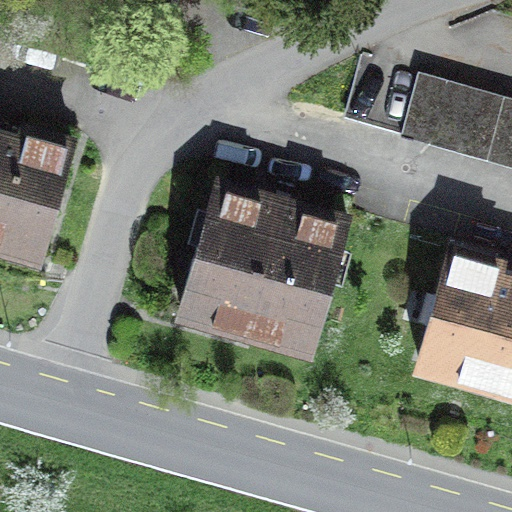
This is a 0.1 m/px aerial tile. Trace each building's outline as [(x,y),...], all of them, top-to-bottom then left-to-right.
[(85,0),(43,0),(30,47),(84,62),(100,4),(85,0)] [(432,138),(449,78),(361,52),(344,112),(432,138)] [(488,155),(504,96),(449,78),(432,138),(488,155)] [(511,161),(511,98),(504,96),(488,155),(511,161)] [(0,250),(43,262),(76,139),(0,118),(0,250)] [(314,352),(354,210),(215,170),(174,313),(314,352)] [(511,394),(511,259),(454,242),(417,366),(511,394)]
